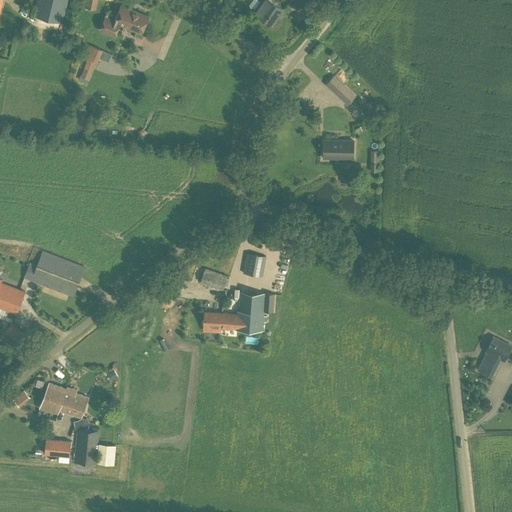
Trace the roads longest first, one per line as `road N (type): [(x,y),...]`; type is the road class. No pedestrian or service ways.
road 1 (unclassified): [(0,387),(251,192)]
road 2 (unclassified): [(468,511),(442,278)]
road 3 (unclassified): [(442,278),(342,246),(266,208),(251,192)]
road 4 (unclassified): [(251,192),(248,154),(281,74)]
